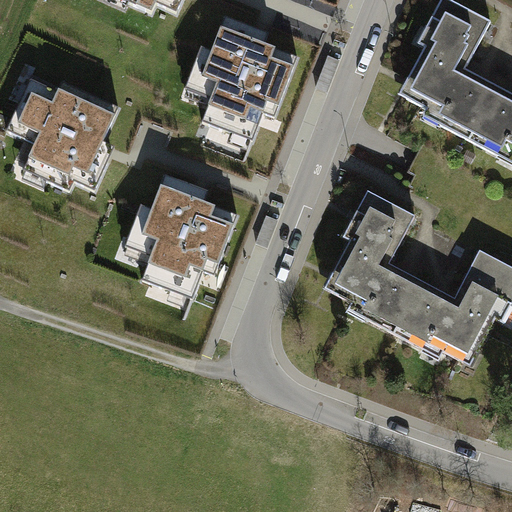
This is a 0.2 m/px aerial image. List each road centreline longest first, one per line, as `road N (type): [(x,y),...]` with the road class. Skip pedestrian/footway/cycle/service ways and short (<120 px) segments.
road 1 (residential): [(511,478),(244,380),(383,0)]
road 2 (track): [(0,305),(244,380)]
